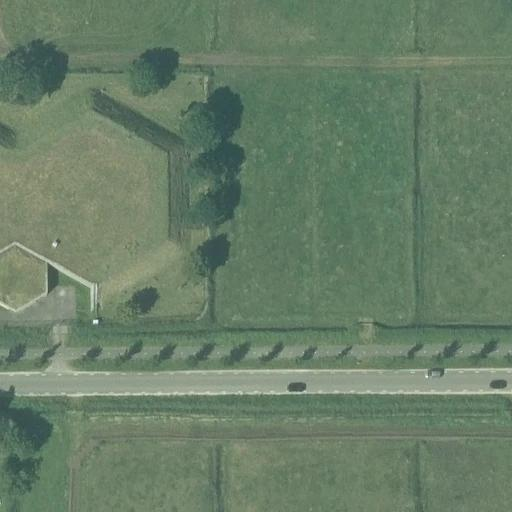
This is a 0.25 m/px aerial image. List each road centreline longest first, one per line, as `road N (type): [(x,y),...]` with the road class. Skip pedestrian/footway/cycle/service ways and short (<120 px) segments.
road 1 (tertiary): [(0,386),(511,382)]
road 2 (track): [(511,59),(0,59)]
road 3 (track): [(511,431),(69,428),(72,468)]
